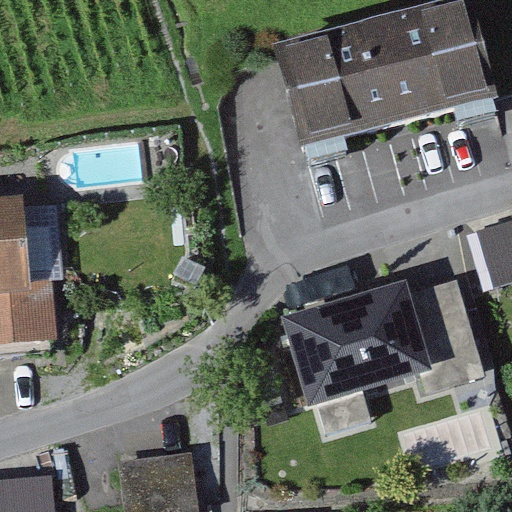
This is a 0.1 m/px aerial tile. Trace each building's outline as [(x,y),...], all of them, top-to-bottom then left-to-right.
[(273,63),(297,157),(489,109),(465,14),(273,63)] [(54,203),(0,206),(0,359),(65,354),(54,203)] [(484,290),(511,286),(511,224),(475,230),(484,290)] [(393,293),(285,325),(313,420),(421,388),(393,293)] [(126,465),(129,511),(199,511),(195,459),(126,465)] [(0,480),(0,511),(59,511),(58,477),(0,480)]
